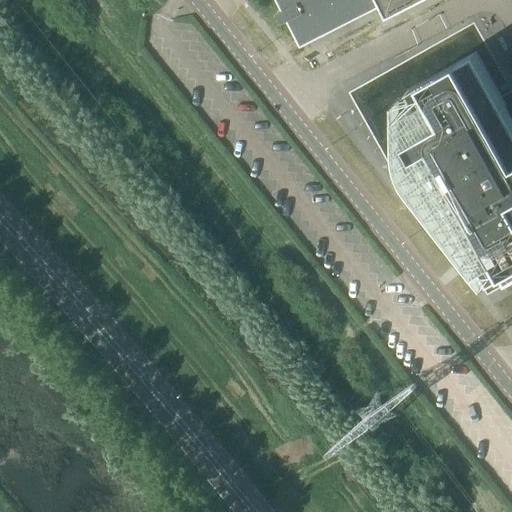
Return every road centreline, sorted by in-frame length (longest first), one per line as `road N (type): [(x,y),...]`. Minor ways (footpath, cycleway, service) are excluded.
road 1 (unclassified): [(196,0),(511,391)]
road 2 (secondary): [(0,220),(252,511)]
